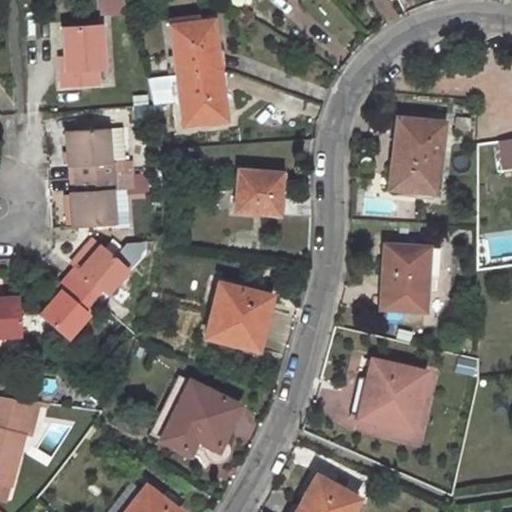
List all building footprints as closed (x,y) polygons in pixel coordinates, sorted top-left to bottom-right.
[(219,62),(213,12),(170,16),(177,66),(219,62)] [(110,75),(105,16),(66,21),(70,62),(64,62),(66,79),(110,75)] [(177,66),(183,116),(225,112),(219,62),(177,66)] [(436,188),(444,118),(397,112),(392,151),(398,151),(394,183),(436,188)] [(78,172),(120,170),(135,169),(134,153),(130,153),(128,122),(70,124),(73,159),(77,159),(78,172)] [(281,208),(285,167),(241,163),(237,203),(281,208)] [(118,218),(116,183),(121,182),(120,170),(78,172),(79,185),(74,185),(76,220),(118,218)] [(426,270),(428,241),(385,238),(380,301),(424,303),(426,270)] [(68,271),(101,300),(132,266),(105,241),(83,263),(79,259),(68,271)] [(428,241),(426,270),(439,271),(441,242),(428,241)] [(70,334),(101,300),(68,271),(59,280),(64,285),(43,309),(70,334)] [(264,301),(268,286),(215,273),(201,327),(250,341),(261,301),(264,301)] [(0,328),(24,327),(22,290),(3,291),(2,277),(0,276),(0,328)] [(409,423),(423,367),(374,355),(368,378),(364,378),(357,409),(409,423)] [(239,389),(175,365),(151,426),(201,448),(203,443),(210,449),(222,451),(227,448),(233,440),(234,436),(232,433),(224,428),(239,389)] [(33,427),(38,397),(0,391),(0,475),(22,479),(29,427),(33,427)] [(350,511),(360,495),(315,472),(292,511),(350,511)] [(22,479),(0,475),(0,492),(19,495),(22,479)] [(178,511),(182,507),(149,479),(122,511),(178,511)]
